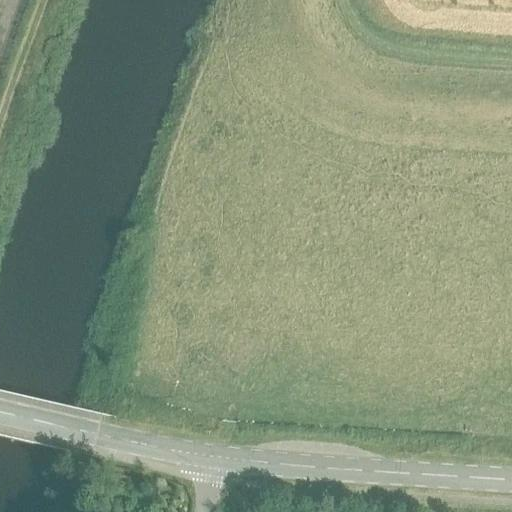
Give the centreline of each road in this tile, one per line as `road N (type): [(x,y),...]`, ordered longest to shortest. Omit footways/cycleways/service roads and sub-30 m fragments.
road 1 (tertiary): [(216,459),(511,480)]
road 2 (tertiary): [(216,459),(0,414)]
road 3 (track): [(511,64),(407,55),(357,28),(343,0)]
